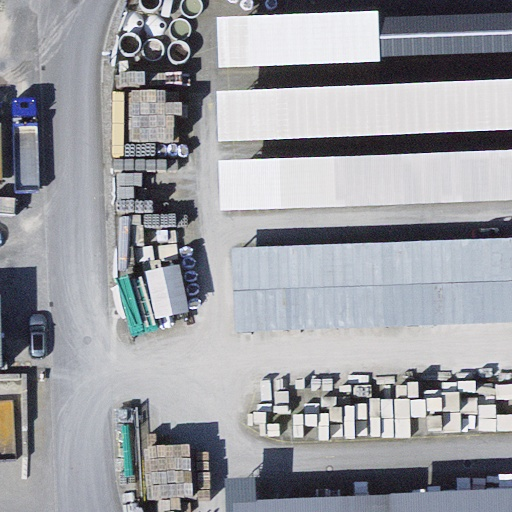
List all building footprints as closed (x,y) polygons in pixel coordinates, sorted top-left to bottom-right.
[(367,19),(212,24),(214,75),(367,70),(367,63),(511,57),(511,21),(367,26),(367,19)] [(511,88),(211,99),(212,145),(511,135),(511,88)] [(511,160),(217,170),(219,216),(511,206),(511,160)] [(511,246),(235,259),(239,336),(511,323),(511,246)] [(366,449),(376,394),(344,388),(337,424),(277,413),(273,432),(366,449)] [(230,511),(511,511),(511,501),(231,511),(230,511)]
